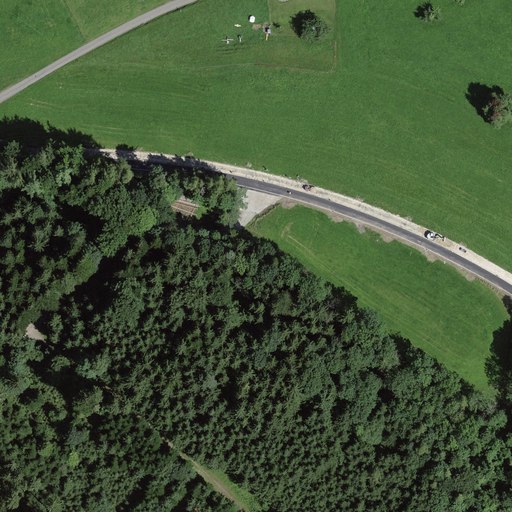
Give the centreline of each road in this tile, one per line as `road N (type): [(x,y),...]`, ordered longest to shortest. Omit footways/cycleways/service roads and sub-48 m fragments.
road 1 (tertiary): [(0,163),(78,158),(268,182),(432,243),(511,287)]
road 2 (track): [(268,182),(205,220),(151,238),(0,363)]
road 3 (track): [(56,318),(204,477),(248,511)]
road 4 (unclassified): [(0,96),(192,0)]
